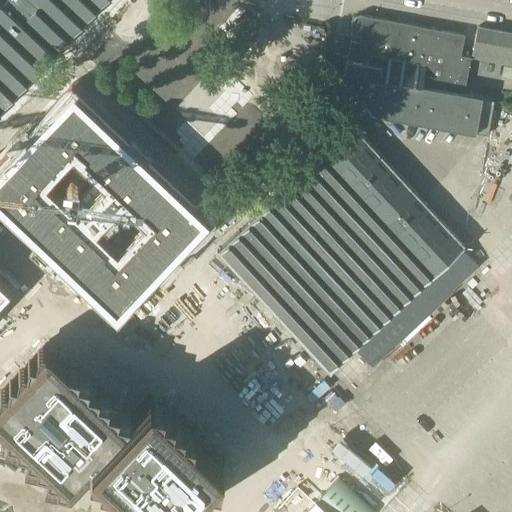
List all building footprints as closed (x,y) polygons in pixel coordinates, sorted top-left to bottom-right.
[(0,0),(0,105),(42,61),(100,0),(0,0)] [(471,57),(460,55),(464,34),(360,14),(355,16),(351,20),(350,26),(352,31),(357,34),(360,35),(359,41),(350,40),(344,70),(340,74),(339,75),(365,103),(376,114),(487,135),(493,101),(493,100),(481,98),(481,97),(482,96),(463,92),(464,86),(470,58),(471,58),(471,57)] [(511,33),(477,27),(471,57),(478,59),(511,65),(511,33)] [(0,171),(0,202),(51,251),(115,311),(202,219),(72,96),(0,171)] [(217,250),(252,289),(329,372),(465,245),(453,232),(407,184),(359,131),(353,125),(258,212),(217,250)] [(401,370),(417,356),(406,344),(390,358),(401,370)] [(0,420),(7,427),(5,434),(16,437),(15,443),(27,445),(25,453),(36,455),(35,462),(47,464),(45,472),(56,474),(55,481),(68,483),(90,459),(146,511),(174,511),(221,463),(150,396),(125,422),(127,416),(115,413),(117,407),(105,404),(106,397),(95,394),(97,388),(85,385),(86,378),(75,375),(77,368),(65,365),(44,345),(34,356),(28,355),(25,366),(15,376),(9,375),(6,386),(0,392),(0,420)]
